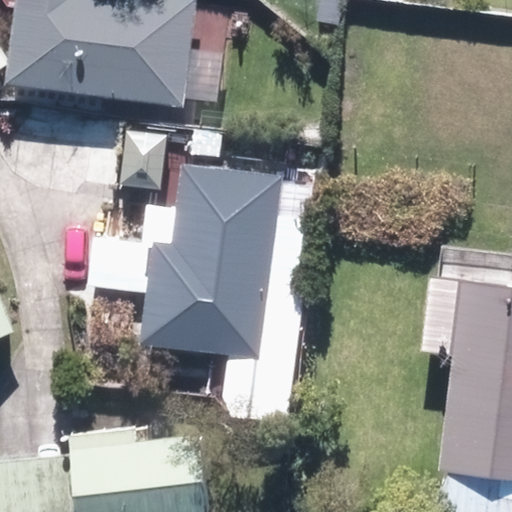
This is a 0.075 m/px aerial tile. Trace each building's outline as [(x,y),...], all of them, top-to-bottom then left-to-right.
[(28,0),(21,82),(198,99),(207,0),(28,0)] [(190,230),(167,228),(156,332),(270,345),(289,167),(198,157),(190,230)] [(0,328),(24,320),(0,254),(0,328)] [(454,462),(511,468),(511,268),(444,261),(435,348),(466,351),(454,462)] [(218,511),(213,421),(84,428),(89,511),(218,511)]
